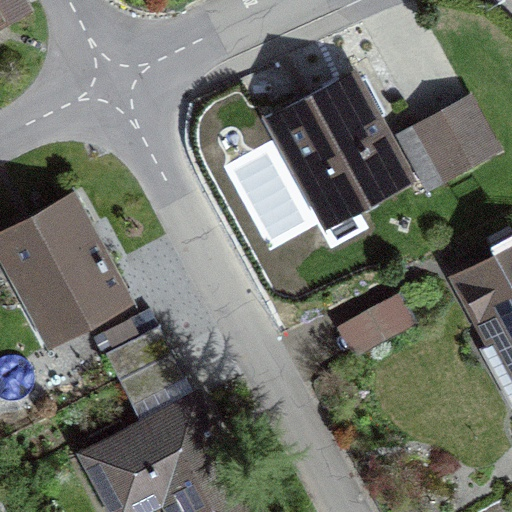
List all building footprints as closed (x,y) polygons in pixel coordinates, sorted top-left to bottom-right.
[(335,170),(350,200),(403,173),(354,77),(277,117),(311,183),(335,170)] [(469,95),(416,122),(444,175),(497,148),(469,95)] [(125,292),(75,198),(0,237),(0,251),(29,306),(56,291),(71,320),(125,292)] [(511,252),(465,279),(511,364),(511,252)] [(422,317),(403,283),(339,320),(359,354),(422,317)] [(179,363),(172,349),(166,338),(158,322),(105,350),(119,376),(132,402),(185,375),(179,363)] [(258,511),(197,391),(85,447),(110,496),(154,474),(173,511),(258,511)] [(509,511),(501,496),(470,511),(509,511)]
